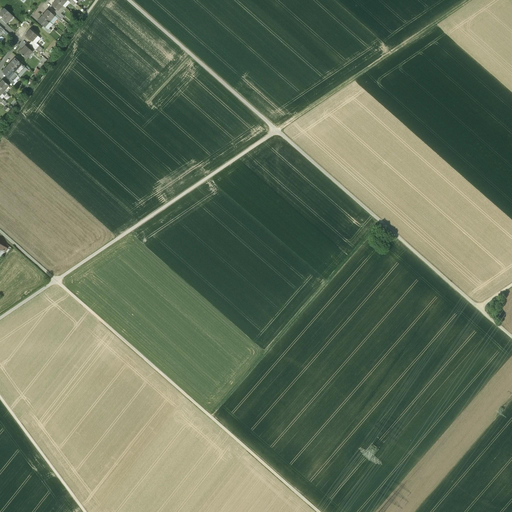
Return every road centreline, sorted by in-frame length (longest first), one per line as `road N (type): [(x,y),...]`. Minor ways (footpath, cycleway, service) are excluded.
road 1 (track): [(127,0),(511,338)]
road 2 (track): [(0,231),(317,511)]
road 3 (track): [(276,131),(0,318)]
road 4 (track): [(380,221),(209,416)]
road 5 (track): [(276,131),(467,0)]
road 6 (track): [(96,0),(0,136)]
road 7 (track): [(0,398),(84,511)]
